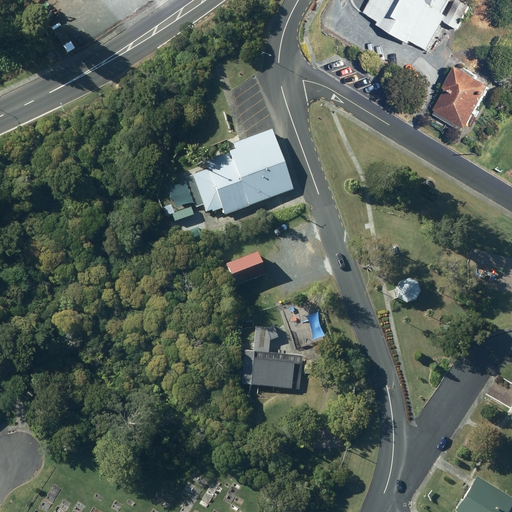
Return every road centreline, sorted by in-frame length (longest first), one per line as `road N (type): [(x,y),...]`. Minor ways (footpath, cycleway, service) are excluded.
road 1 (residential): [(390,470),(386,384),(278,74)]
road 2 (residential): [(278,74),(340,94),(511,202)]
road 3 (secondary): [(198,0),(96,67),(0,115)]
road 4 (residential): [(511,345),(470,370),(418,451),(390,470)]
